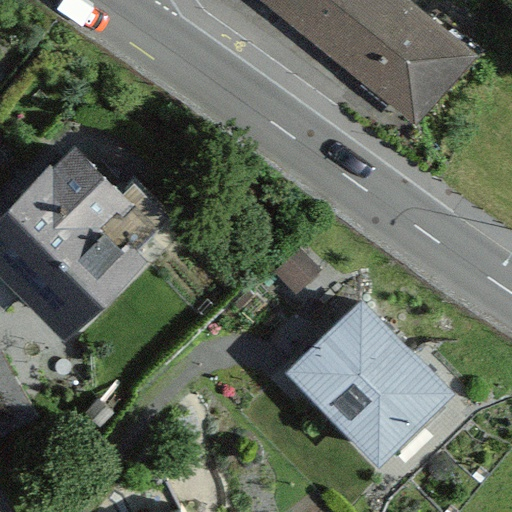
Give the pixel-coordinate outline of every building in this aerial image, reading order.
[(274,0),(425,118),(490,36),(444,0),(274,0)] [(98,322),(179,242),(144,208),(165,187),(102,124),(24,201),(13,190),(0,203),(0,282),(32,314),(61,285),(98,322)] [(319,279),(345,252),(323,231),(297,258),(319,279)] [(394,455),(471,380),(376,285),(299,360),(394,455)] [(49,408),(10,337),(0,342),(0,423),(4,432),(49,408)] [(193,511),(187,499),(163,511),(193,511)]
